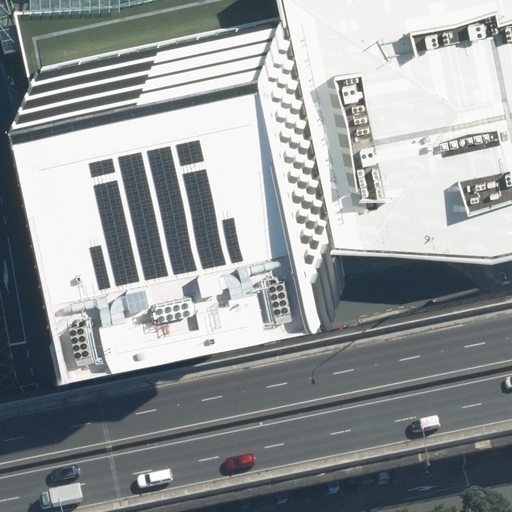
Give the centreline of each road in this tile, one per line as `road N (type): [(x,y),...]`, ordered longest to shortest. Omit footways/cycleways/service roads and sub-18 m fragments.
road 1 (unknown): [(361,511),(319,304),(289,207),(272,196),(218,198),(122,223),(121,341)]
road 2 (primary): [(0,436),(511,343)]
road 3 (primary): [(511,412),(6,511)]
